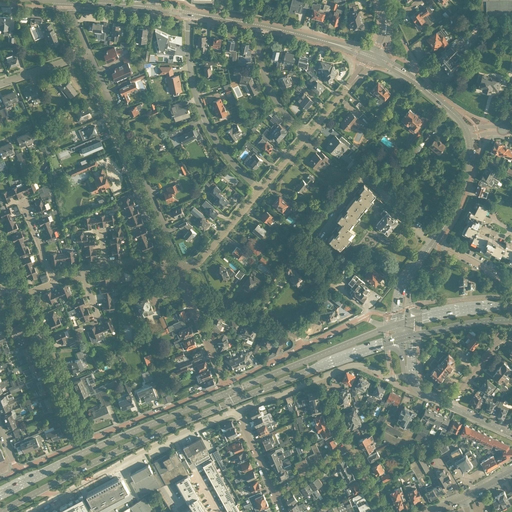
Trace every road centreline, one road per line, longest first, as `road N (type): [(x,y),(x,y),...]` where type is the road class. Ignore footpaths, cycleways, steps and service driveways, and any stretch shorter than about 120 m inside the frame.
road 1 (primary): [(0,511),(136,441),(399,338)]
road 2 (primary): [(387,328),(171,414),(0,494)]
road 3 (residential): [(177,270),(177,254),(88,52)]
road 4 (residential): [(80,56),(177,270)]
road 5 (unclassified): [(256,189),(201,115),(188,63),(189,13)]
road 6 (unclassified): [(73,487),(236,411)]
road 7 (residential): [(225,384),(85,440)]
road 8 (residential): [(85,440),(27,313)]
road 9 (residential): [(301,346),(289,331),(182,286)]
road 10 (unclassified): [(303,134),(263,73),(260,25)]
